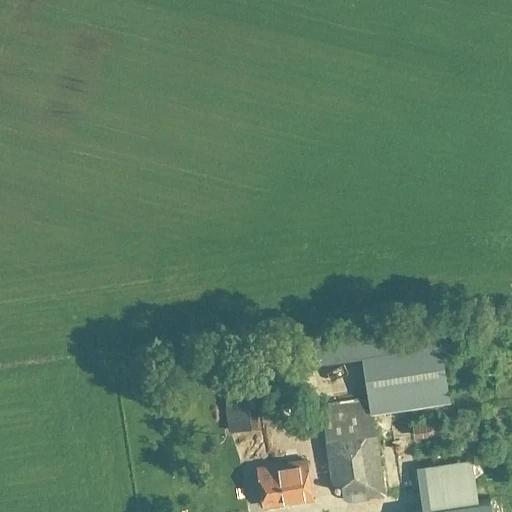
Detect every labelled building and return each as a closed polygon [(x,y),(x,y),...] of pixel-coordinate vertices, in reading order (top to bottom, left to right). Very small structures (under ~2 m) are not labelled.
[(385,496),(373,411),(449,400),(437,318),(272,341),(274,361),(324,355),(325,362),(365,356),(372,401),(321,408),(332,486),(345,484),(347,502),(385,496)] [(249,364),(220,367),(228,432),(257,429),(249,364)] [(485,451),(511,451),(511,438),(485,438),(485,451)] [(264,507),(311,500),(306,462),(258,470),(264,507)] [(492,511),(491,501),(411,511),(492,511)]
